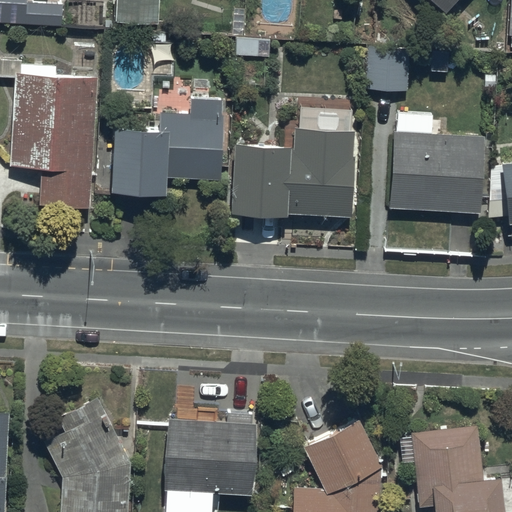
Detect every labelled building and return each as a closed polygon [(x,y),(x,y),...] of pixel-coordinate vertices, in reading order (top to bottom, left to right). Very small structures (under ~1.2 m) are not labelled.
[(0,0),(0,17),(59,20),(60,0),(0,0)] [(113,0),(113,17),(157,18),(157,0),(113,0)] [(269,33),(234,32),(233,50),(268,51),(269,33)] [(407,42),(366,40),(365,82),(405,85),(407,42)] [(14,70),(8,165),(42,167),(40,204),(90,207),(99,75),(14,70)] [(118,130),(114,190),(166,193),(167,176),(220,179),(224,114),(223,114),(224,99),(192,97),(191,114),(162,112),(161,132),(118,130)] [(485,136),(434,133),(435,115),(398,113),(397,131),(393,131),(388,209),(480,214),(485,136)] [(236,143),(231,212),(288,216),(288,213),(352,217),(356,155),(352,155),(354,132),(296,127),(295,147),(236,143)] [(511,160),(501,162),(509,226),(511,225),(511,160)] [(123,511),(126,454),(94,390),(35,420),(61,471),(57,511),(123,511)] [(251,411),(163,409),(160,481),(165,481),(164,511),(187,511),(188,484),(249,486),(251,411)] [(320,480),(290,480),(289,511),(375,511),(377,459),(355,410),(300,434),(320,480)] [(416,501),(430,499),(431,511),(499,511),(494,467),(479,469),(473,419),(408,426),(408,431),(396,432),(399,457),(411,455),(416,501)]
